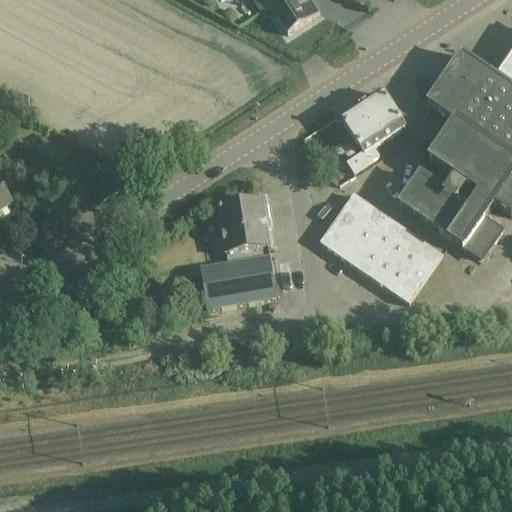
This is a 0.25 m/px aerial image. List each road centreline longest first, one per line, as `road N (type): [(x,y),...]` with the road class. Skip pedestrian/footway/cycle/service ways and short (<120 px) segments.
road 1 (tertiary): [(0,304),(283,121)]
road 2 (unclassified): [(0,378),(323,328)]
road 3 (tertiary): [(283,121),(476,0)]
road 4 (unclassified): [(323,328),(283,121)]
road 5 (unclassified): [(323,328),(511,311)]
